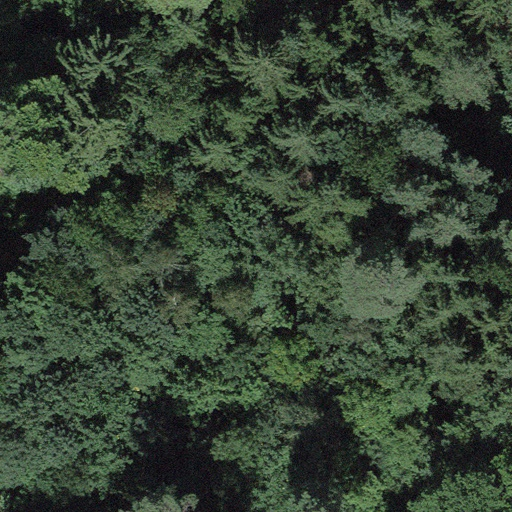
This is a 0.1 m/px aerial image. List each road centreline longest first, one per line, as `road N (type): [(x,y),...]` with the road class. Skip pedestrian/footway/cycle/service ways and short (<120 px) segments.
road 1 (track): [(0,274),(72,216),(283,0)]
road 2 (track): [(511,420),(432,511)]
